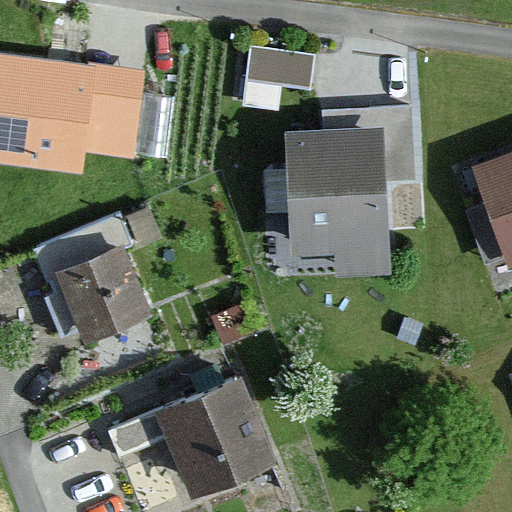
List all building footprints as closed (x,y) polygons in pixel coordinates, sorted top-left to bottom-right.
[(251,39),(250,84),(315,86),(316,40),(251,39)] [(147,73),(0,55),(0,166),(86,176),(89,159),(136,165),(147,73)] [(367,131),(294,133),(299,256),(343,255),(344,279),(399,277),(395,178),(415,177),(412,110),(366,111),(367,131)] [(511,154),(483,164),(511,251),(511,154)] [(130,242),(61,273),(92,344),(162,313),(130,242)] [(245,379),(163,413),(198,497),(279,464),(245,379)]
